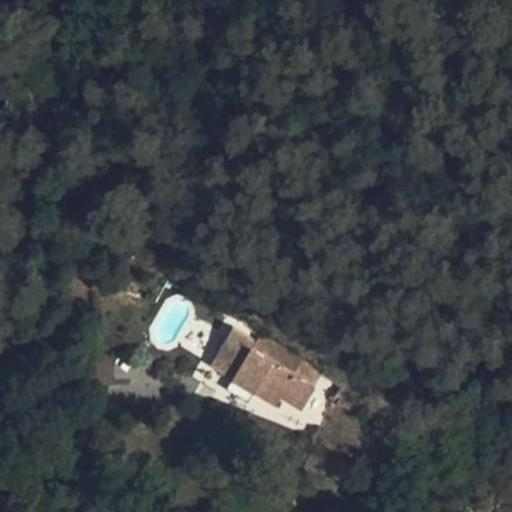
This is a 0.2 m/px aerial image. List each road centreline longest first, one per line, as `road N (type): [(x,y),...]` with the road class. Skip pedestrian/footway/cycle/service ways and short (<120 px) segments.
road 1 (track): [(0,396),(49,377),(153,373)]
road 2 (track): [(91,511),(45,491),(4,459),(0,442)]
